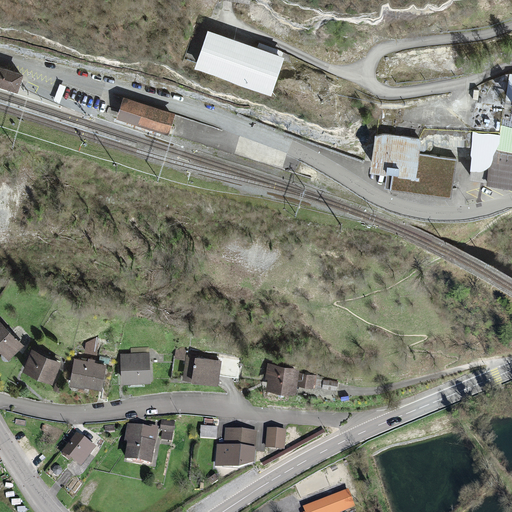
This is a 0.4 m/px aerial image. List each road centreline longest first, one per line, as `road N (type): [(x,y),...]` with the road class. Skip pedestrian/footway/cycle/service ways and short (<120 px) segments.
road 1 (residential): [(0,56),(242,126),(402,205),(443,213),(511,205)]
road 2 (residential): [(0,398),(85,411),(204,405),(389,419)]
road 3 (secondary): [(389,419),(221,511)]
road 4 (secondary): [(511,367),(389,419)]
